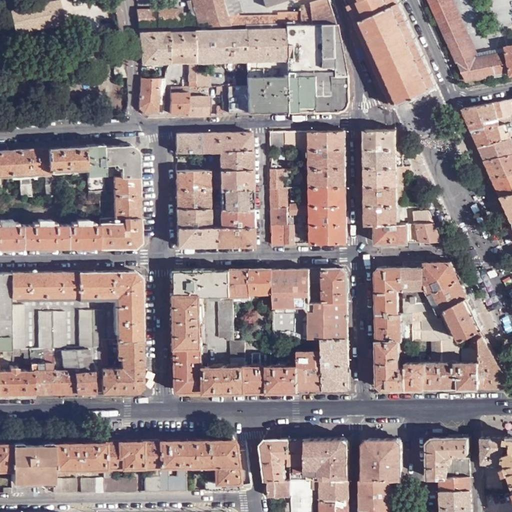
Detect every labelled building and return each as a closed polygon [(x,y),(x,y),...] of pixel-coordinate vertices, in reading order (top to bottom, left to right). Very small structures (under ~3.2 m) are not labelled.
[(65,22),(59,0),(53,0),(10,10),(15,33),(65,22)] [(197,25),(190,0),(187,0),(185,1),(190,13),(190,25),(197,25)] [(231,24),(227,14),(222,0),(190,0),(197,25),(231,24)] [(239,12),(235,0),(222,0),(227,14),(239,12)] [(333,22),(326,0),(317,0),(315,1),(317,6),(309,9),(310,14),(287,12),(261,17),(240,16),(239,12),(227,14),(231,24),(246,24),(284,23),(333,22)] [(287,0),(261,0),(264,8),(287,0)] [(345,0),(393,105),(436,85),(398,0),(345,0)] [(429,0),(466,81),(494,75),(495,76),(510,73),(510,75),(511,74),(511,45),(505,47),(506,53),(476,59),(449,0),(429,0)] [(175,25),(190,25),(190,13),(180,13),(179,10),(135,9),(137,26),(175,25)] [(342,70),(333,22),(284,23),(284,29),(285,110),(336,110),(345,100),(342,70)] [(273,110),(285,110),(284,29),(246,30),(246,60),(247,85),(242,85),(228,85),(228,112),(273,110)] [(246,60),(246,30),(192,31),(193,85),(195,85),(210,85),(210,70),(207,70),(206,61),(246,60)] [(166,62),(166,31),(139,32),(140,58),(140,63),(166,62)] [(176,62),(175,31),(166,31),(166,62),(176,62)] [(193,85),(192,31),(175,31),(176,62),(185,62),(185,80),(186,85),(193,85)] [(114,47),(114,63),(126,63),(122,50),(121,48),(114,47)] [(506,53),(505,47),(473,52),(476,59),(506,53)] [(185,62),(176,62),(176,80),(185,80),(185,62)] [(115,78),(127,77),(126,63),(114,63),(115,78)] [(162,94),(161,77),(139,77),(138,107),(143,112),(157,112),(157,94),(162,94)] [(228,77),(228,85),(242,85),(241,77),(228,77)] [(186,96),(186,91),(178,91),(178,85),(169,85),(169,112),(186,112),(186,96)] [(187,115),(208,114),(208,96),(186,96),(186,112),(187,115)] [(511,115),(511,105),(511,99),(464,108),(471,124),(509,116),(511,115)] [(509,116),(471,124),(475,133),(504,126),(511,124),(509,116)] [(504,126),(475,133),(481,146),(509,140),(504,126)] [(364,147),(397,147),(397,146),(396,131),(396,128),(364,129),(364,147)] [(309,148),(345,148),(345,129),(309,130),(309,148)] [(271,149),(309,148),(309,130),(271,130),(271,149)] [(199,132),(199,151),(208,151),(218,151),(250,150),(250,131),(199,132)] [(175,132),(175,151),(199,151),(199,132),(175,132)] [(486,159),(511,154),(511,145),(509,140),(481,146),(486,159)] [(130,143),(103,145),(104,175),(138,175),(138,151),(130,143)] [(103,145),(85,146),(86,167),(87,195),(98,194),(104,194),(106,194),(104,175),(103,145)] [(85,146),(47,148),(48,168),(86,167),(85,146)] [(364,166),(398,166),(397,147),(364,147),(364,166)] [(47,148),(29,149),(30,172),(48,171),(48,168),(47,148)] [(310,167),(345,167),(345,148),(309,148),(310,167)] [(29,149),(0,150),(0,173),(18,173),(18,196),(29,195),(29,172),(30,172),(29,149)] [(251,168),(250,150),(218,151),(219,168),(251,168)] [(511,154),(486,159),(495,177),(511,173),(511,154)] [(364,166),(365,185),(398,185),(398,166),(364,166)] [(310,186),(345,186),(345,167),(310,167),(310,186)] [(219,168),(219,187),(251,187),(251,182),(251,168),(219,168)] [(271,168),(271,186),(286,186),(286,168),(271,168)] [(175,169),(175,188),(208,187),(207,169),(175,169)] [(502,195),(511,193),(511,173),(495,177),(502,195)] [(56,175),(48,175),(48,195),(56,195),(56,175)] [(138,175),(104,175),(106,194),(114,194),(139,194),(138,175)] [(365,185),(365,204),(399,203),(398,185),(365,185)] [(271,243),(293,242),(293,223),(286,223),(286,186),(271,186),(271,243)] [(310,213),(310,242),(345,242),(345,186),(310,186),(310,205),(288,205),(288,213),(310,213)] [(175,188),(176,207),(208,207),(208,187),(175,188)] [(219,206),(251,206),(251,187),(219,187),(219,206)] [(511,193),(502,195),(511,216),(511,193)] [(139,216),(139,194),(114,194),(114,216),(139,216)] [(365,224),(375,224),(399,223),(399,203),(365,204),(365,224)] [(219,225),(251,225),(251,206),(219,206),(219,225)] [(176,207),(176,226),(208,225),(208,207),(176,207)] [(417,223),(434,222),(429,208),(414,209),(415,222),(417,223)] [(98,222),(99,245),(134,245),(139,239),(139,216),(114,216),(104,217),(98,216),(98,222)] [(0,245),(23,246),(99,245),(98,222),(88,222),(89,217),(76,217),(76,223),(50,223),(50,218),(37,218),(37,223),(12,223),(12,218),(0,218),(0,245)] [(375,241),(417,241),(417,223),(415,222),(399,223),(375,224),(375,241)] [(417,223),(417,241),(438,240),(440,239),(441,237),(434,222),(417,223)] [(208,225),(176,226),(176,244),(213,244),(213,225),(208,225)] [(213,225),(213,244),(251,243),(251,225),(219,225),(213,225)] [(402,260),(402,265),(403,308),(412,308),(438,308),(425,282),(425,260),(402,260)] [(440,311),(470,296),(452,260),(425,260),(425,282),(438,308),(440,311)] [(376,269),(377,309),(401,309),(403,308),(402,265),(379,266),(376,269)] [(323,299),(347,299),(346,270),(342,266),(310,267),(310,282),(323,282),(323,299)] [(273,292),(273,267),(266,268),(250,268),(251,292),(273,292)] [(310,282),(310,267),(299,267),(273,267),(273,292),(273,300),(310,300),(310,282)] [(177,269),(177,293),(201,293),(200,294),(216,294),(231,294),(231,268),(177,269)] [(251,292),(250,268),(231,268),(231,294),(233,294),(245,294),(245,292),(251,292)] [(116,337),(141,337),(140,324),(140,274),(134,269),(10,270),(11,296),(65,295),(116,295),(116,337)] [(11,296),(10,270),(0,270),(0,346),(5,346),(11,346),(10,303),(11,296)] [(177,329),(177,344),(202,344),(200,294),(201,293),(177,293),(177,329)] [(229,337),(230,338),(234,338),(233,294),(231,294),(216,294),(216,299),(218,299),(219,337),(229,337)] [(465,336),(480,328),(484,325),(470,296),(440,311),(438,308),(412,308),(412,338),(423,337),(431,338),(441,338),(457,338),(461,338),(465,336)] [(322,337),(348,337),(347,299),(323,299),(310,300),(273,300),(273,338),(322,337)] [(23,303),(10,303),(11,346),(23,346),(23,303)] [(79,345),(87,345),(101,344),(101,337),(103,337),(102,308),(79,308),(79,345)] [(38,346),(53,345),(64,345),(64,309),(38,309),(38,346)] [(377,309),(377,338),(399,338),(401,338),(401,327),(406,327),(406,316),(401,316),(401,309),(377,309)] [(478,335),(483,332),(480,328),(465,336),(469,345),(478,346),(478,335)] [(478,346),(479,385),(510,385),(483,332),(478,335),(478,346)] [(142,384),(141,337),(116,337),(116,356),(120,356),(120,367),(101,367),(101,369),(101,391),(136,391),(142,384)] [(349,387),(348,337),(322,337),(322,350),(323,388),(349,387)] [(230,364),(245,363),(245,338),(234,338),(230,338),(230,362),(230,364)] [(384,386),(405,385),(405,360),(405,352),(399,352),(399,338),(377,338),(378,381),(384,386)] [(431,352),(440,352),(441,338),(431,338),(431,352)] [(440,352),(440,360),(457,360),(457,338),(441,338),(440,352)] [(101,369),(101,367),(101,364),(101,344),(87,345),(88,346),(94,370),(101,369)] [(184,389),(208,389),(208,363),(203,363),(202,344),(177,344),(177,382),(184,389)] [(32,392),(75,391),(74,370),(64,370),(63,362),(53,362),(53,345),(38,346),(28,346),(29,361),(30,367),(32,392)] [(440,385),(479,385),(478,346),(469,345),(460,345),(460,360),(457,360),(440,360),(440,385)] [(23,361),(29,361),(28,346),(23,346),(11,346),(5,346),(5,353),(19,353),(19,350),(22,350),(23,361)] [(75,391),(95,391),(94,370),(88,346),(72,348),(74,370),(75,391)] [(271,388),(298,388),(298,363),(292,363),(292,358),(285,358),(285,348),(274,348),(274,359),(278,359),(277,363),(270,363),(271,388)] [(298,388),(323,388),(322,350),(298,350),(298,363),(298,388)] [(258,388),(271,388),(270,363),(270,352),(251,352),(251,363),(245,363),(246,388),(258,388)] [(431,360),(440,360),(440,352),(431,352),(431,360)] [(405,385),(440,385),(440,360),(431,360),(405,360),(405,385)] [(224,389),(246,388),(245,363),(230,364),(230,362),(220,362),(220,364),(208,363),(208,389),(224,389)] [(0,391),(32,392),(30,367),(23,367),(23,369),(16,369),(16,363),(7,363),(7,369),(1,369),(1,367),(0,367),(0,391)] [(364,476),(391,475),(401,475),(401,419),(370,420),(363,425),(364,476)] [(481,448),(482,462),(502,464),(506,433),(506,424),(480,422),(481,448)] [(509,472),(511,480),(511,435),(506,433),(502,464),(504,464),(507,473),(509,472)] [(440,477),(470,477),(469,436),(432,437),(428,440),(429,477),(440,477)] [(306,462),(305,437),(290,438),(290,454),(290,462),(306,462)] [(334,480),(334,454),(334,438),(305,437),(306,462),(307,479),(314,479),(334,480)] [(185,439),(185,463),(214,463),(214,479),(203,479),(203,489),(238,488),(232,442),(228,438),(185,439)] [(290,454),(290,438),(267,438),(262,442),(267,474),(267,478),(286,478),(286,465),(288,465),(288,456),(287,454),(290,454)] [(348,454),(347,443),(343,438),(334,438),(334,454),(348,454)] [(159,440),(159,463),(185,463),(185,439),(159,440)] [(103,464),(139,464),(139,440),(116,440),(102,441),(103,464)] [(139,440),(139,464),(159,463),(159,440),(139,440)] [(79,491),(103,490),(103,470),(103,464),(102,441),(74,441),(52,442),(52,465),(79,465),(79,491)] [(0,466),(11,466),(10,442),(0,442),(0,466)] [(52,477),(52,465),(52,442),(38,442),(38,443),(28,443),(28,442),(10,442),(11,466),(11,479),(52,479),(52,477)] [(348,454),(334,454),(334,480),(349,480),(348,454)] [(307,479),(306,462),(290,462),(290,479),(291,479),(307,479)] [(143,475),(144,490),(158,489),(158,469),(154,469),(153,475),(143,475)] [(158,469),(158,489),(185,489),(185,469),(176,469),(176,472),(167,472),(167,469),(158,469)] [(123,490),(135,490),(135,475),(109,475),(109,470),(103,470),(103,490),(123,490)] [(391,506),(391,475),(364,476),(361,476),(360,507),(391,506)] [(68,491),(75,491),(75,477),(52,477),(52,479),(52,491),(68,491)] [(440,488),(471,488),(470,477),(440,477),(440,488)] [(268,494),(270,494),(291,495),(291,479),(290,479),(286,478),(267,478),(268,494)] [(321,511),(321,499),(314,499),(314,479),(307,479),(291,479),(291,495),(291,501),(290,511),(321,511)] [(348,499),(349,480),(334,480),(314,479),(314,499),(321,499),(348,499)] [(441,505),(471,505),(471,498),(471,488),(440,488),(441,505)] [(348,511),(348,499),(321,499),(321,511),(348,511)]
